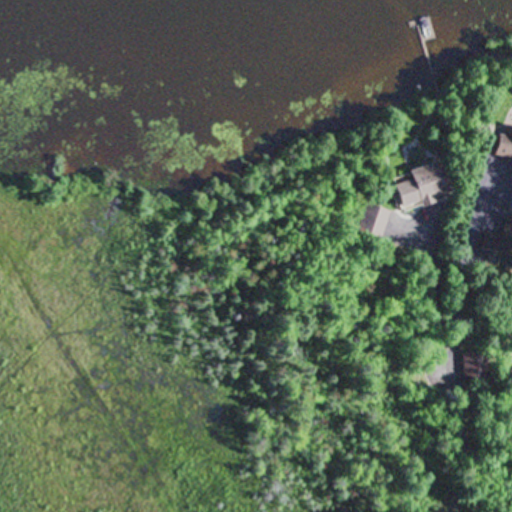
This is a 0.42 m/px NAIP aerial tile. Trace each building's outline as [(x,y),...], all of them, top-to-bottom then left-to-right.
[(511,160),(511,127),(508,126),(506,138),(488,134),(484,155),(511,160)] [(384,177),(392,208),(442,194),(434,163),(384,177)] [(352,235),(374,242),(384,212),(362,205),(352,235)] [(511,245),(511,241),(480,232),(475,250),(508,260),(511,245)] [(461,387),(485,384),(480,352),(457,355),(461,387)]
